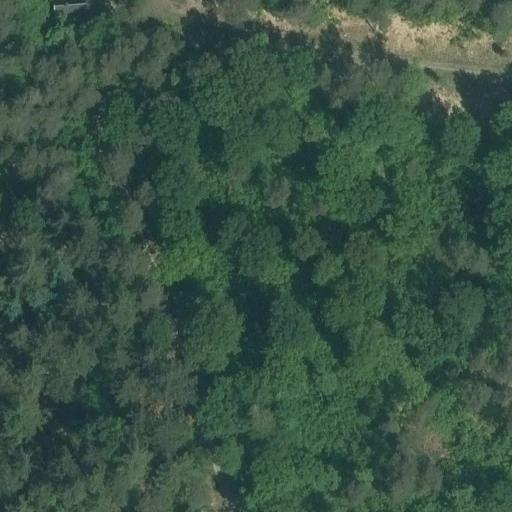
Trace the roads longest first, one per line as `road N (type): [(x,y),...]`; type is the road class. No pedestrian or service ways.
road 1 (track): [(117,30),(94,58),(95,104),(231,511)]
road 2 (track): [(117,30),(229,34),(511,76)]
